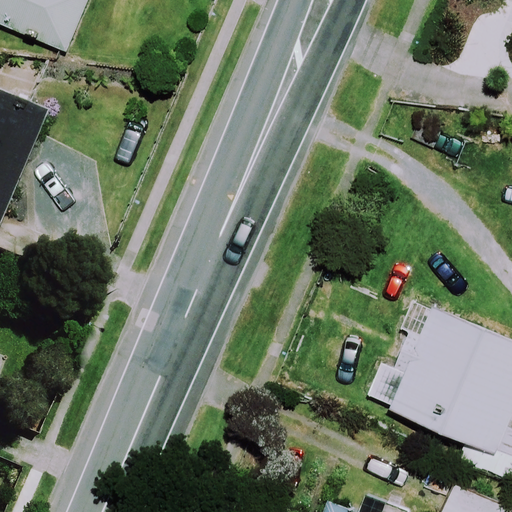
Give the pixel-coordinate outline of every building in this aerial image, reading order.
[(0,0),(0,21),(70,52),(92,0),(0,0)] [(0,98),(0,223),(6,226),(54,109),(4,88),(0,98)] [(472,441),(463,460),(511,481),(511,339),(418,299),(405,329),(413,333),(399,367),(387,362),(371,397),(472,441)] [(27,343),(0,331),(0,386),(8,389),(27,343)] [(496,511),(453,494),(445,511),(496,511)]
